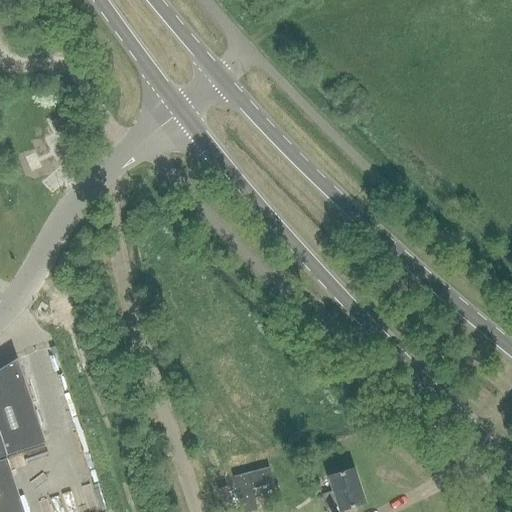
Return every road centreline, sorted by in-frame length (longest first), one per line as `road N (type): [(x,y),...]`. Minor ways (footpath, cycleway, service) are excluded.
road 1 (secondary): [(180,105),(348,304),(511,466)]
road 2 (secondary): [(511,350),(321,184),(219,76)]
road 3 (unclassified): [(107,168),(128,304),(196,511)]
road 4 (unclassified): [(0,319),(107,168)]
road 5 (secondary): [(99,0),(180,105)]
